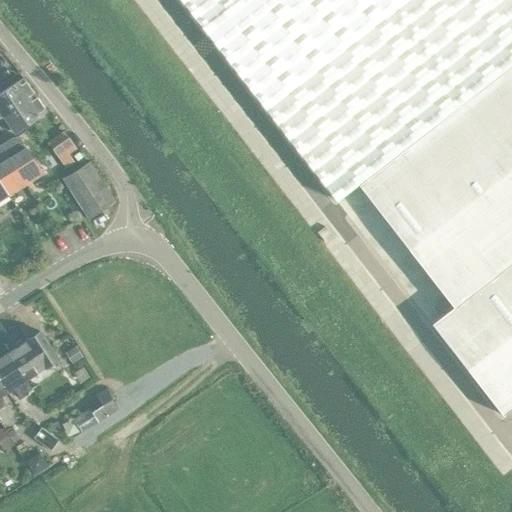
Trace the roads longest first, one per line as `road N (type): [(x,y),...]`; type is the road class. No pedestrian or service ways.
road 1 (unclassified): [(370,511),(172,264),(144,240),(129,238)]
road 2 (unclassified): [(129,238),(125,202),(105,159),(0,31)]
road 3 (unclassified): [(0,305),(91,247),(129,238)]
